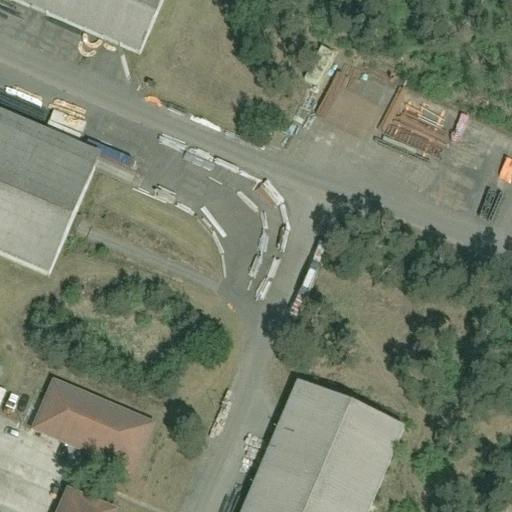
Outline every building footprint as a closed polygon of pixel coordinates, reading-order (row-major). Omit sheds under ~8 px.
[(0,0),(0,4),(126,57),(150,0),(0,0)] [(0,129),(0,264),(40,281),(88,166),(0,129)] [(51,374),(25,437),(127,480),(154,418),(51,374)] [(286,385),(234,511),(367,511),(400,432),(286,385)] [(48,511),(98,511),(55,495),(48,511)]
